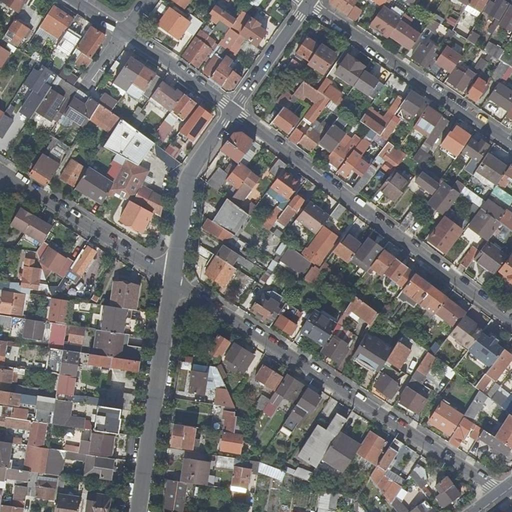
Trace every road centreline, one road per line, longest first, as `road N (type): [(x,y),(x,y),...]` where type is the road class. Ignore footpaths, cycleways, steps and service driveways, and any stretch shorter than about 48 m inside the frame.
road 1 (residential): [(172,282),(499,493)]
road 2 (residential): [(511,321),(233,107)]
road 3 (residential): [(511,145),(303,5)]
road 4 (residential): [(172,282),(137,511)]
road 5 (residential): [(0,174),(172,282)]
road 6 (residential): [(233,107),(185,184),(172,282)]
road 7 (residential): [(233,107),(122,35)]
road 8 (residential): [(303,5),(233,107)]
